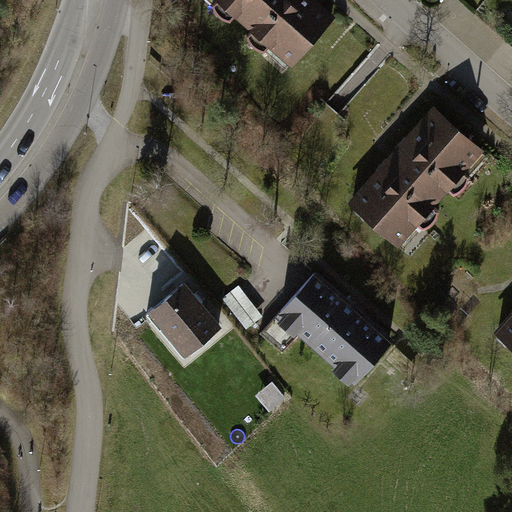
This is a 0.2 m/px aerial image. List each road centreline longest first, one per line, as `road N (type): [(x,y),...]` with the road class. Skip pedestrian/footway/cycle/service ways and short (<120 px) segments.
road 1 (secondary): [(97,0),(59,106),(0,183)]
road 2 (residential): [(390,0),(511,109)]
